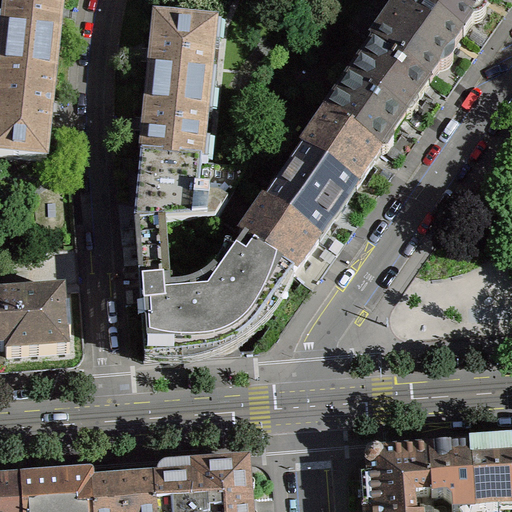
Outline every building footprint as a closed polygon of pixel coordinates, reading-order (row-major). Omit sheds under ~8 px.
[(63,0),(5,0),(3,21),(0,20),(0,43),(0,44),(0,48),(0,49),(58,56),(62,18),(63,0)] [(379,51),(429,86),(435,78),(439,71),(443,71),(446,70),(449,68),(451,65),(452,63),(453,59),(453,56),(452,53),(463,38),(415,5),(408,0),(402,0),(388,21),(394,25),(377,50),(379,51)] [(485,6),(489,0),(418,0),(415,5),(463,38),(469,29),(473,24),(476,23),(479,22),(482,20),(484,18),(485,15),(486,12),(486,9),(485,6)] [(148,90),(214,97),(216,76),(211,76),(214,48),(219,49),(221,29),(216,28),(216,26),(155,20),(152,51),(149,51),(149,57),(148,61),(151,61),(148,90)] [(53,103),(58,56),(0,49),(0,51),(1,52),(0,60),(0,157),(46,162),(52,113),(54,113),(54,110),(55,103),(53,103)] [(423,95),(429,86),(379,51),(355,86),(405,121),(406,119),(407,120),(411,119),(418,110),(417,105),(416,105),(423,95)] [(392,140),(392,139),(399,129),(405,121),(355,86),(330,120),(332,122),(380,155),(381,154),(382,155),(387,154),(393,145),(392,140)] [(141,159),(208,166),(210,145),(204,144),(207,118),(212,118),(214,97),(148,90),(145,120),(142,120),(142,125),(141,130),(144,130),(144,131),(141,159)] [(308,157),(311,159),(356,190),(362,182),(380,155),(332,122),(308,157)] [(214,222),(247,170),(208,166),(141,159),(136,206),(131,205),(130,217),(129,225),(134,225),(134,228),(135,228),(214,222)] [(284,198),(274,212),(319,244),(326,233),(356,190),(311,159),(302,173),(295,168),(277,194),(284,198)] [(274,212),(271,210),(246,245),(294,278),(299,271),(319,244),(274,212)] [(258,331),(294,278),(246,245),(214,222),(135,228),(140,302),(145,357),(143,358),(144,364),(242,357),(237,349),(244,344),(251,338),(258,331)] [(23,304),(3,305),(6,352),(7,358),(69,354),(68,336),(71,336),(70,322),(69,312),(66,312),(65,293),(23,296),(23,304)] [(511,501),(511,455),(511,446),(483,448),(470,449),(475,511),(490,511),(500,511),(499,502),(511,501)] [(475,511),(470,449),(452,450),(430,452),(433,496),(433,499),(443,498),(452,506),(452,511),(475,511)] [(433,496),(430,452),(376,456),(372,457),(369,461),(368,465),(369,479),(361,479),(362,511),(414,511),(413,498),(433,496)] [(254,511),(254,507),(254,502),(251,502),(248,466),(153,473),(155,511),(254,511)] [(91,477),(93,511),(155,511),(153,473),(113,476),(91,477)] [(21,483),(23,511),(93,511),(91,477),(38,481),(21,482),(21,483)] [(23,511),(21,483),(21,482),(0,483),(0,511),(23,511)]
